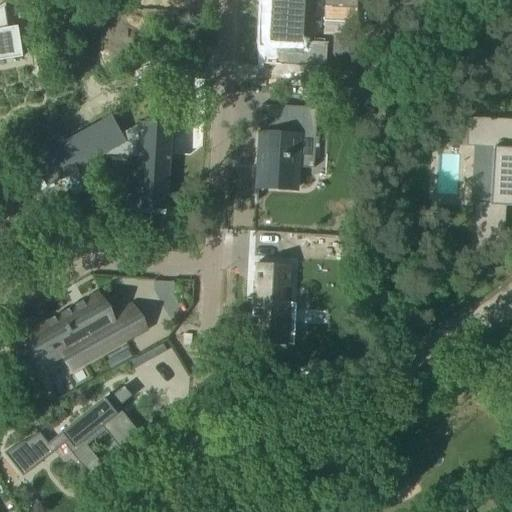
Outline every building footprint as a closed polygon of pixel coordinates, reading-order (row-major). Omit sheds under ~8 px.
[(299,26),(299,22),(295,22),(296,0),(266,0),(265,24),(299,26)] [(303,25),(302,47),(320,48),(320,49),(322,49),(322,46),(317,46),(318,28),(323,28),(323,25),(321,24),(321,26),(303,25)] [(15,28),(5,30),(0,30),(0,61),(19,59),(15,28)] [(257,185),(297,187),(299,165),(300,134),(315,135),(317,105),(285,103),(284,132),(260,130),(258,160),(261,160),(261,166),(258,166),(257,185)] [(65,150),(43,163),(44,164),(54,182),(46,186),(47,188),(60,180),(61,181),(78,171),(106,155),(137,157),(134,201),(134,209),(135,209),(136,201),(166,203),(166,211),(167,211),(168,203),(173,124),(171,124),(170,135),(163,134),(163,126),(140,124),(140,122),(139,122),(139,124),(122,134),(111,116),(61,144),(62,145),(65,150)] [(503,258),(506,207),(511,207),(511,120),(471,117),(469,146),(495,148),(491,204),(476,203),(472,255),(503,258)] [(280,312),(287,313),(288,292),(289,292),(290,281),(289,281),(289,277),(290,277),(291,269),(289,269),(289,270),(255,268),(255,267),(253,267),(252,290),(256,291),(255,303),(251,303),(249,347),(251,347),(251,346),(266,347),(266,348),(267,348),(267,347),(275,348),(275,349),(276,348),(292,349),(293,326),(279,325),(280,312)] [(70,352),(79,367),(122,343),(109,320),(107,321),(94,298),(80,306),(79,305),(71,309),(72,310),(66,314),(65,313),(57,317),(58,318),(51,322),(51,321),(43,325),(44,326),(35,331),(52,362),(70,352)] [(103,398),(60,433),(73,449),(101,427),(116,446),(97,461),(110,476),(136,456),(127,445),(140,435),(118,407),(131,396),(123,386),(106,401),(103,398)]
